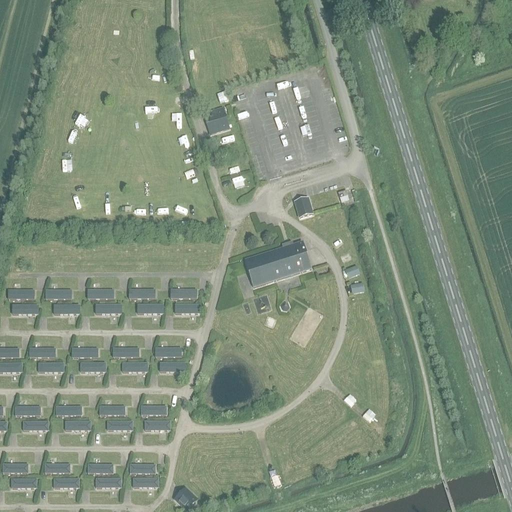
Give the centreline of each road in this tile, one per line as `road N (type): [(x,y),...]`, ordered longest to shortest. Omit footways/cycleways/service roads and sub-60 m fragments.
road 1 (primary): [(511,490),(361,0)]
road 2 (unclassified): [(314,0),(373,202)]
